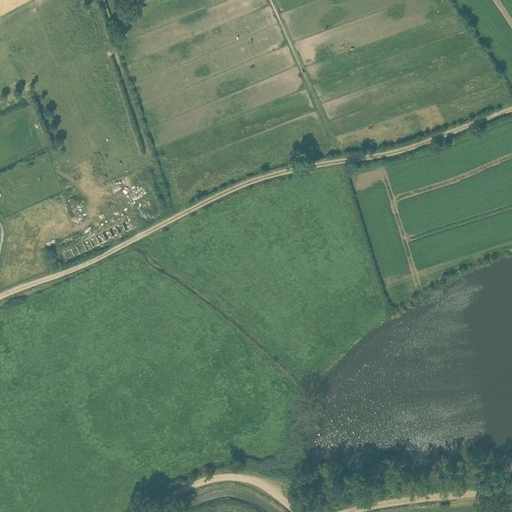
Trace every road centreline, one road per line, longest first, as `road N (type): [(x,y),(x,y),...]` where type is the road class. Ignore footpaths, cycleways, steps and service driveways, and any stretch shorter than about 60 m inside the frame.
road 1 (track): [(0,297),(244,183),(393,153),(511,110)]
road 2 (track): [(150,511),(191,482),(219,476),(260,482),(298,511)]
road 3 (track): [(352,511),(511,491)]
